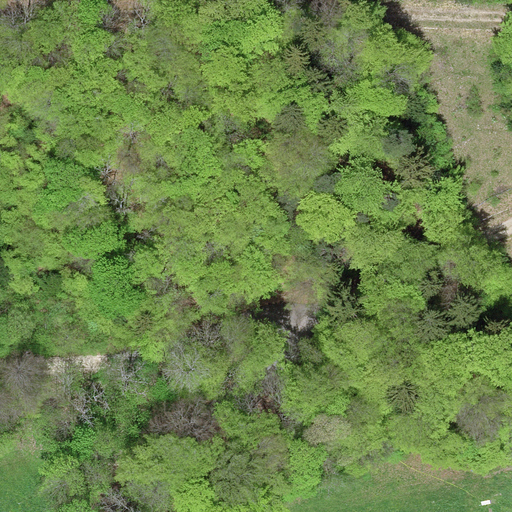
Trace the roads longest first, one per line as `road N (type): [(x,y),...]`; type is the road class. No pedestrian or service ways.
road 1 (track): [(511,15),(293,0),(125,9),(0,4)]
road 2 (track): [(298,332),(281,319),(251,318),(126,356),(0,365)]
road 3 (track): [(119,511),(169,452),(285,356),(298,332)]
road 4 (track): [(298,332),(334,303),(511,219)]
